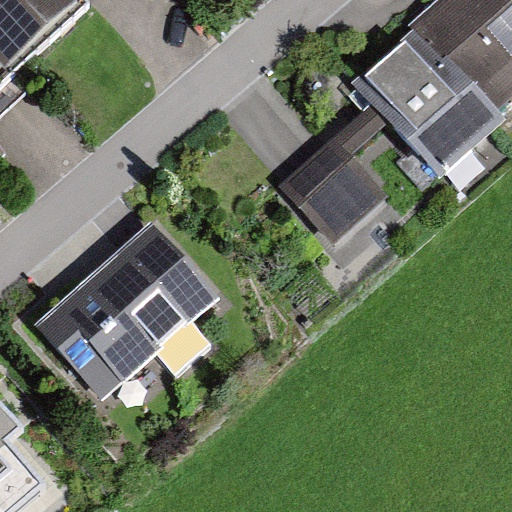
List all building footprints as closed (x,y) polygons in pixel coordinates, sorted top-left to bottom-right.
[(0,0),(0,92),(91,8),(83,0),(0,0)] [(511,0),(446,0),(412,30),(417,36),(497,127),(511,114),(511,0)] [(390,135),(443,195),(507,140),(497,127),(417,36),(353,92),(373,114),(390,135)] [(390,209),(353,167),(390,135),(373,114),(280,193),(335,256),(390,209)] [(162,230),(52,330),(119,403),(229,303),(162,230)] [(0,511),(23,511),(48,491),(10,447),(25,435),(0,405),(0,511)]
